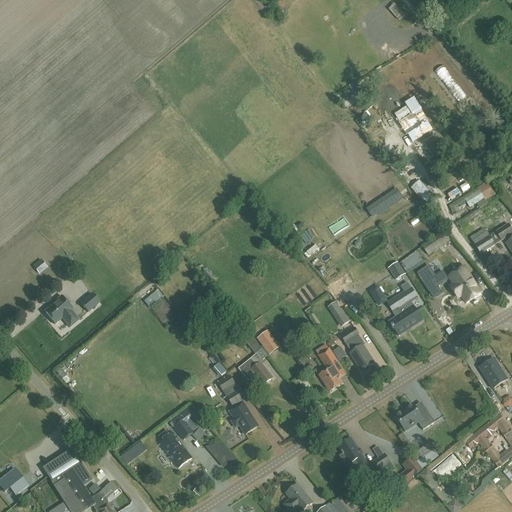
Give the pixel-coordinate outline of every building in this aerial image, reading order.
[(438,73),(443,80),(448,77),(443,69),(438,73)] [(421,110),(399,123),(406,136),(429,122),(421,110)] [(490,131),(494,127),(482,113),(475,120),(477,123),(473,126),(481,134),(484,131),(486,134),(490,131)] [(437,202),(419,181),(410,188),(429,210),(437,202)] [(484,199),(485,200),(495,194),(486,184),(478,189),(479,191),(465,200),(470,208),(484,199)] [(401,191),(370,209),(374,216),(405,199),(401,191)] [(486,215),(504,206),(500,199),(483,208),(486,215)] [(454,208),(456,214),(468,210),(466,205),(454,208)] [(507,218),(505,211),(492,215),(495,222),(507,218)] [(511,230),(508,224),(495,232),(501,241),(505,238),(507,242),(506,243),(511,253),(511,230)] [(480,237),(489,232),(486,228),(478,232),(480,237)] [(429,256),(451,241),(444,232),(422,247),(429,256)] [(480,255),(495,246),(489,236),(475,245),(480,255)] [(449,250),(438,257),(437,255),(433,258),(439,268),(444,265),(447,270),(457,263),(449,250)] [(406,275),(400,266),(397,263),(388,269),(396,281),(406,275)] [(431,277),(435,275),(428,265),(416,272),(428,291),(436,286),(431,277)] [(466,303),(479,294),(467,275),(466,276),(462,270),(451,276),(455,283),(454,284),(466,303)] [(343,307),(350,302),(336,282),(329,287),(343,307)] [(422,321),(414,307),(411,302),(417,299),(408,283),(401,287),(405,292),(396,298),(405,312),(408,310),(417,324),(422,321)] [(100,303),(92,294),(80,304),(88,313),(100,303)] [(70,328),(79,320),(72,311),(73,310),(62,296),(51,306),(52,307),(45,312),(55,325),(63,319),(70,328)] [(388,303),(393,312),(396,317),(390,321),(398,336),(417,324),(408,310),(405,312),(396,298),(388,303)] [(303,328),(307,335),(316,330),(311,323),(303,328)] [(346,344),(352,353),(350,354),(361,372),(363,371),(365,372),(370,369),(370,366),(374,363),(363,346),(364,345),(358,336),(359,335),(354,329),(341,338),(345,344),(346,344)] [(257,339),(270,356),(281,347),(268,331),(257,339)] [(255,353),(260,349),(250,335),(244,340),(255,353)] [(329,392),(342,384),(339,379),(346,375),(339,363),(329,348),(317,356),(327,370),(319,375),(329,392)] [(263,386),(272,378),(255,356),(239,369),(249,381),(255,376),(263,386)] [(493,389),(507,380),(494,359),(480,368),(493,389)] [(247,399),(240,388),(235,384),(229,376),(217,384),(226,397),(234,409),(247,399)] [(215,413),(222,409),(219,404),(212,408),(215,413)] [(238,407),(229,413),(234,420),(231,422),(235,428),(239,426),(245,435),(258,427),(247,410),(243,404),(238,407)] [(413,406),(395,417),(405,432),(418,423),(423,431),(435,423),(427,411),(420,416),(413,406)] [(194,432),(188,423),(196,418),(193,414),(189,408),(171,422),(175,426),(174,428),(183,440),(194,432)] [(492,423),(473,438),(498,469),(511,457),(511,433),(497,411),(488,418),(492,423)] [(178,469),(192,459),(173,433),(159,443),(178,469)] [(367,464),(351,440),(339,447),(343,453),(342,454),(343,456),(341,457),(344,463),(347,461),(354,472),(361,468),(363,471),(367,473),(371,470),(374,475),(390,463),(385,455),(368,466),(367,464)] [(142,442),(121,458),(127,465),(148,450),(142,442)] [(418,451),(422,455),(430,449),(426,444),(418,451)] [(108,503),(104,497),(108,494),(104,490),(101,492),(91,498),(83,486),(92,480),(72,449),(42,468),(51,482),(53,486),(62,500),(66,506),(69,511),(84,511),(92,507),(93,506),(96,511),(108,503)] [(443,479),(459,463),(451,455),(435,471),(443,479)] [(408,471),(402,476),(408,483),(422,472),(411,458),(403,465),(408,471)] [(0,480),(0,486),(4,491),(10,487),(16,495),(27,486),(21,478),(14,469),(0,480)] [(496,481),(501,478),(496,469),(490,472),(496,481)] [(433,475),(427,480),(435,488),(440,482),(433,475)] [(111,483),(106,487),(113,493),(117,489),(111,483)] [(93,494),(99,489),(95,484),(89,489),(93,494)] [(293,511),(297,509),(299,511),(302,511),(313,504),(297,485),(294,488),(293,487),(291,486),(286,490),(286,492),(287,493),(286,494),(292,501),(286,505),(291,511),(293,511)] [(114,511),(109,503),(108,503),(96,511),(95,511),(114,511)]
